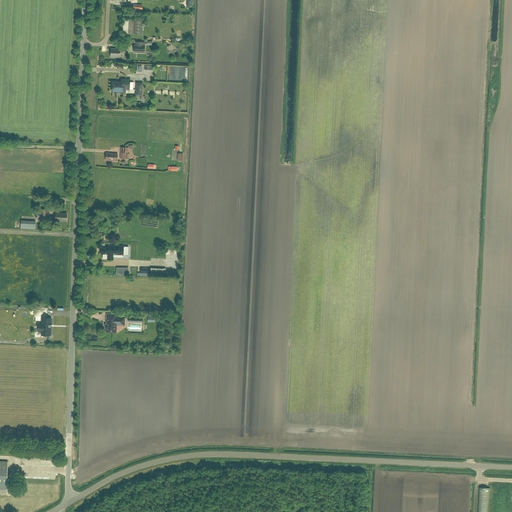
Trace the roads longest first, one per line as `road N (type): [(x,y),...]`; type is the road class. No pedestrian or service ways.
road 1 (unclassified): [(70,501),(83,44)]
road 2 (unclassified): [(70,501),(142,465),(201,454),(511,467)]
